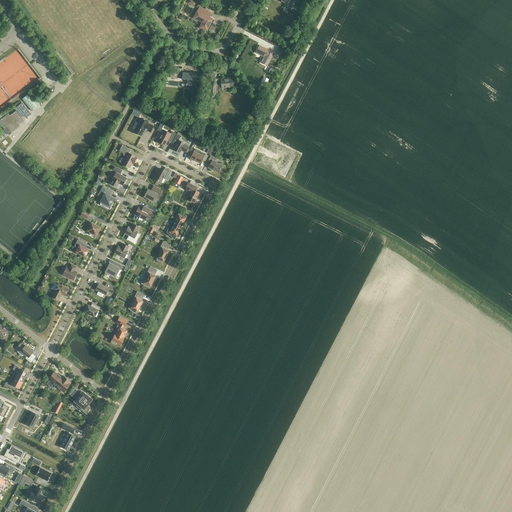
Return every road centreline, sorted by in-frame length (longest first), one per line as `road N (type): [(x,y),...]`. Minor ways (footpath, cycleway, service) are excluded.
road 1 (track): [(121,405),(331,0)]
road 2 (residential): [(150,157),(212,189),(105,394)]
road 3 (residential): [(150,157),(50,349)]
road 4 (residential): [(105,394),(44,511)]
